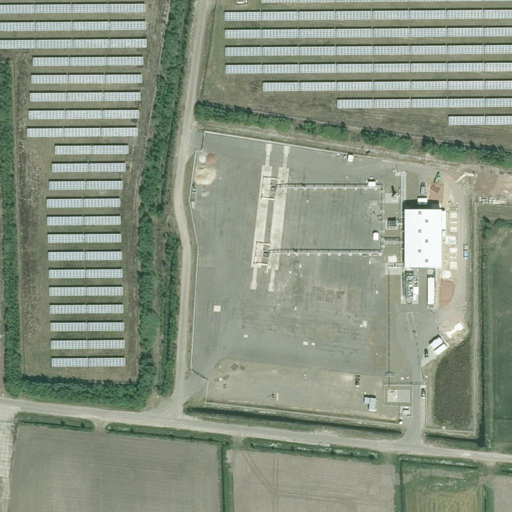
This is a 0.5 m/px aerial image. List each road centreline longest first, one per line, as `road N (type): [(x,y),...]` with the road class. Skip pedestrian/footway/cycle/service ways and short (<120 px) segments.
road 1 (unclassified): [(4,403),(511,459)]
road 2 (track): [(168,422),(185,237),(179,173),(202,0)]
